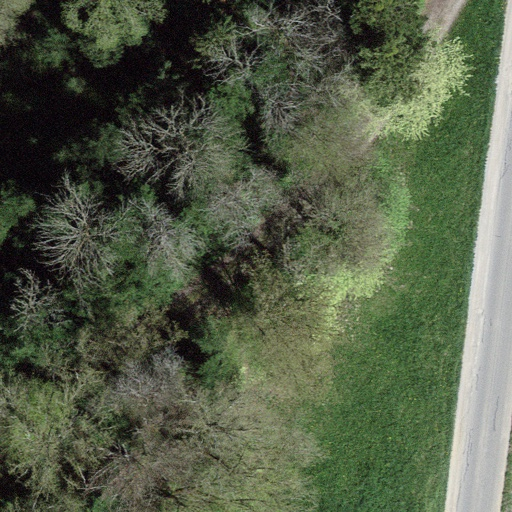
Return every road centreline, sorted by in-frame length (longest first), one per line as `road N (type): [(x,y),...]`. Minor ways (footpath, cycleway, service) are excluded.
road 1 (track): [(463,0),(242,272),(0,356)]
road 2 (tertiary): [(511,224),(473,511)]
